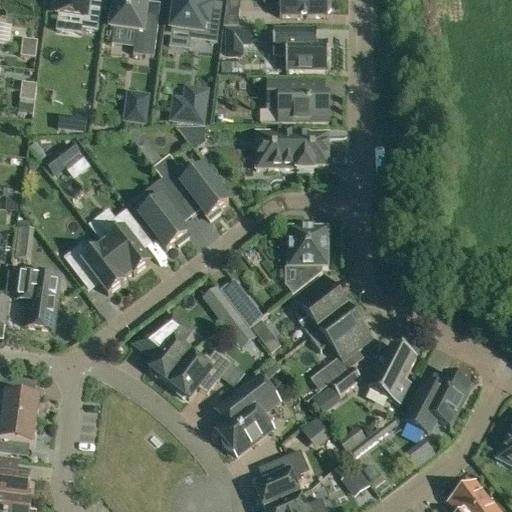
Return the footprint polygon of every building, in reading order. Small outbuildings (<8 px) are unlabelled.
[(56,0),(55,13),(59,13),(58,16),(84,19),(82,31),(98,33),(100,11),(88,9),(89,0),(56,0)] [(146,9),(147,0),(114,0),(111,30),(136,34),(133,57),(154,59),(159,17),(150,16),(149,9),(146,9)] [(175,0),(171,32),(172,32),(191,34),(190,41),(191,41),(216,44),(220,18),(205,16),(207,7),(207,0),(175,0)] [(279,0),(280,19),(328,19),(328,15),(331,12),(331,3),(327,0),(279,0)] [(241,3),(227,1),(223,29),(238,29),(241,3)] [(251,32),(227,32),(226,56),(241,56),(241,46),(251,46),(251,32)] [(317,32),(273,33),(273,57),(286,57),(286,73),(328,73),(328,45),(317,45),(317,32)] [(20,58),(35,60),(37,43),(23,41),(20,58)] [(222,66),(222,77),(232,77),(232,66),(222,66)] [(20,101),(34,103),(37,86),(22,84),(20,101)] [(323,85),(268,85),(268,111),(279,111),(279,125),(327,125),(328,99),(323,99),(323,85)] [(174,101),(171,125),(205,129),(209,94),(185,91),(184,102),(174,101)] [(127,100),(124,123),(144,126),(147,103),(127,100)] [(18,115),(33,117),(34,103),(20,101),(18,115)] [(86,122),(59,118),(57,132),(85,135),(86,122)] [(204,130),(175,130),(193,153),(205,144),(204,130)] [(256,135),(256,172),(270,172),(296,172),(296,174),(313,173),(313,169),(326,169),(326,170),(328,170),(328,168),(327,168),(327,139),(328,139),(328,137),(326,137),(326,138),(309,138),(309,135),(306,135),(270,135),(256,135)] [(46,158),(36,145),(35,146),(28,151),(32,155),(38,164),(46,158)] [(71,147),(45,166),(55,179),(66,171),(74,182),(89,171),(81,160),(71,147)] [(153,172),(161,182),(179,205),(189,197),(210,224),(221,215),(219,212),(229,205),(202,171),(190,180),(180,168),(179,169),(171,159),(153,172)] [(169,213),(179,205),(161,182),(142,197),(152,209),(140,219),(166,252),(176,245),(178,248),(189,239),(169,213)] [(17,213),(18,200),(6,199),(6,205),(5,212),(11,213),(17,213)] [(104,248),(103,248),(127,280),(132,276),(133,278),(149,265),(130,241),(141,233),(126,213),(115,222),(108,213),(88,229),(104,248)] [(301,291),(322,276),(322,271),(328,271),(328,231),(288,230),(288,270),(299,270),(299,288),(301,291)] [(16,255),(16,257),(31,259),(33,248),(18,246),(16,255)] [(127,280),(103,248),(92,257),(83,246),(64,261),(78,280),(89,272),(108,297),(124,285),(123,283),(127,280)] [(53,333),(58,293),(40,291),(42,279),(20,276),(16,301),(28,303),(25,329),(53,333)] [(347,312),(332,291),(323,280),(295,302),(308,319),(298,327),(309,341),(347,312)] [(261,323),(263,321),(263,320),(246,299),(232,309),(240,319),(246,327),(249,332),(249,331),(261,323)] [(0,300),(0,326),(5,327),(8,301),(0,300)] [(229,306),(219,314),(229,327),(240,319),(232,309),(229,306)] [(371,343),(363,332),(347,312),(309,341),(320,355),(330,348),(343,365),(371,343)] [(168,386),(191,356),(180,347),(191,333),(173,318),(137,346),(136,348),(154,362),(148,370),(150,372),(151,376),(156,380),(161,380),(168,386)] [(240,319),(229,327),(236,335),(246,327),(240,319)] [(261,323),(249,331),(258,342),(269,334),(261,323)] [(404,384),(416,361),(391,348),(368,392),(399,408),(410,387),(404,384)] [(191,356),(168,386),(176,392),(177,396),(183,401),(187,400),(189,402),(208,377),(218,384),(233,365),(216,352),(210,360),(206,357),(201,364),(191,356)] [(276,368),(273,363),(261,372),(268,381),(271,379),(280,372),(276,368)] [(320,376),(311,383),(320,394),(329,387),(330,387),(339,380),(330,368),(320,376)] [(340,400),(362,383),(352,370),(339,380),(330,387),(340,400)] [(427,380),(415,403),(404,424),(428,436),(435,421),(450,429),(471,389),(445,376),(440,386),(427,380)] [(2,419),(36,424),(39,401),(15,398),(17,382),(0,379),(0,404),(3,405),(2,419)] [(278,404),(274,398),(260,380),(213,415),(223,428),(217,433),(221,438),(221,443),(223,447),(225,450),(228,453),(233,454),(237,459),(272,432),(261,417),(278,404)] [(312,404),(321,416),(339,402),(330,391),(312,404)] [(33,447),(36,424),(2,419),(0,431),(0,455),(7,456),(9,444),(33,447)] [(301,432),(309,442),(325,430),(317,420),(301,432)] [(388,434),(383,428),(346,457),(351,463),(388,434)] [(337,446),(346,457),(366,441),(357,430),(337,446)] [(511,468),(511,431),(497,461),(511,468)] [(256,491),(254,496),(257,503),(262,505),(264,511),(266,511),(300,498),(295,486),(302,483),(300,479),(310,475),(300,454),(278,463),(284,476),(255,489),(256,491)] [(0,500),(31,504),(31,503),(26,503),(30,477),(0,473),(0,468),(1,460),(0,459),(0,500)] [(497,511),(491,504),(489,505),(474,486),(450,505),(455,511),(497,511)] [(300,498),(266,511),(325,511),(321,502),(304,509),(300,498)] [(30,511),(31,504),(0,500),(0,511),(30,511)]
